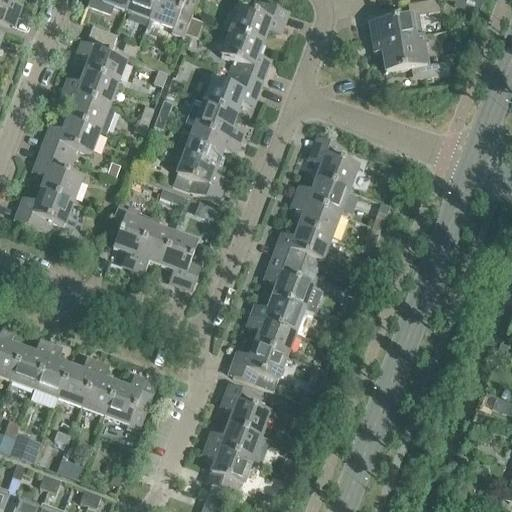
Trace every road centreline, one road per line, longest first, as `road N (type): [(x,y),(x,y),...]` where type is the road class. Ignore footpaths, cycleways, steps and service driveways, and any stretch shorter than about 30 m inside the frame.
road 1 (tertiary): [(344,511),(469,169)]
road 2 (residential): [(198,332),(213,320),(299,102)]
road 3 (residential): [(198,332),(182,334),(0,268)]
road 4 (residential): [(154,511),(209,371),(198,332)]
road 5 (residential): [(0,175),(62,0)]
road 6 (residential): [(469,169),(299,102)]
